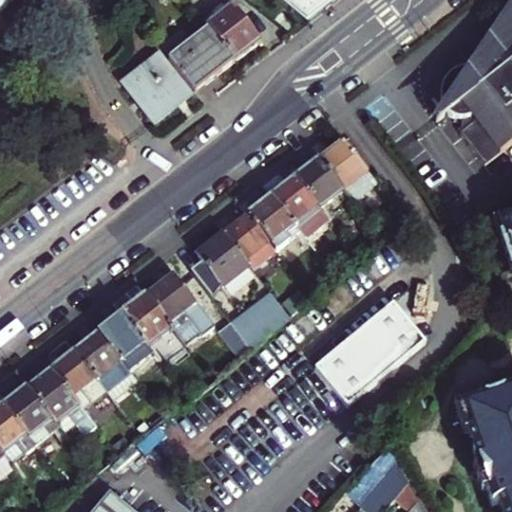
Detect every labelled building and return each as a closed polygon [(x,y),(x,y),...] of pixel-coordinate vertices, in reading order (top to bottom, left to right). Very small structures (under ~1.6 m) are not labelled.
[(0,0),(0,10),(9,0),(0,0)] [(271,0),(303,26),(339,0),(271,0)] [(207,28),(232,60),(254,43),(260,39),(233,5),(205,26),(207,28)] [(511,12),(491,45),(479,64),(473,63),(465,64),(459,66),(455,69),(450,74),(446,85),(446,91),(449,101),(456,109),(460,112),(466,114),(471,115),(475,114),(504,152),(511,145),(511,12)] [(169,58),(194,90),(214,74),(232,60),(207,28),(169,58)] [(158,52),(122,80),(154,123),(170,111),(191,96),(158,52)] [(374,169),(349,138),(340,145),(324,157),(349,189),(374,169)] [(351,192),(349,189),(324,157),(313,165),(302,174),(323,202),(331,196),(337,203),(351,192)] [(323,202),(302,174),(291,184),(278,193),(301,222),(311,235),(335,217),(323,202)] [(266,203),(254,212),(275,240),(282,248),(295,238),(290,232),(301,222),(278,193),(266,203)] [(252,257),(275,240),(254,212),(243,221),(231,230),(252,257)] [(257,263),(252,257),(231,230),(211,246),(203,252),(207,258),(195,268),(216,295),(226,283),(229,285),(257,263)] [(511,232),(505,235),(508,246),(503,248),(511,276),(511,232)] [(152,291),(176,323),(193,310),(208,330),(220,322),(179,270),(167,280),(152,291)] [(254,346),(292,314),(272,290),(234,319),(254,346)] [(141,300),(128,311),(151,341),(155,346),(161,341),(173,356),(191,342),(176,323),(152,291),(141,300)] [(349,408),(426,344),(394,306),(317,371),(349,408)] [(151,341),(128,311),(116,320),(105,328),(128,359),(151,341)] [(254,346),(234,319),(224,327),(244,354),(254,346)] [(92,338),(81,347),(104,378),(128,359),(105,328),(92,338)] [(57,366),(81,396),(104,378),(81,347),(69,357),(57,366)] [(46,374),(33,384),(58,416),(61,420),(74,410),(90,431),(102,422),(81,396),(57,366),(46,374)] [(10,402),(37,438),(40,441),(53,431),(47,424),(58,416),(33,384),(23,392),(10,402)] [(511,511),(511,399),(456,416),(465,445),(469,443),(472,452),(463,456),(479,511),(483,511),(489,510),(489,511),(511,511)] [(0,436),(15,456),(37,438),(10,402),(0,410),(0,436)] [(15,456),(0,436),(0,478),(20,463),(15,456)] [(411,483),(391,447),(364,478),(393,504),(411,483)] [(95,511),(136,511),(112,492),(95,511)]
